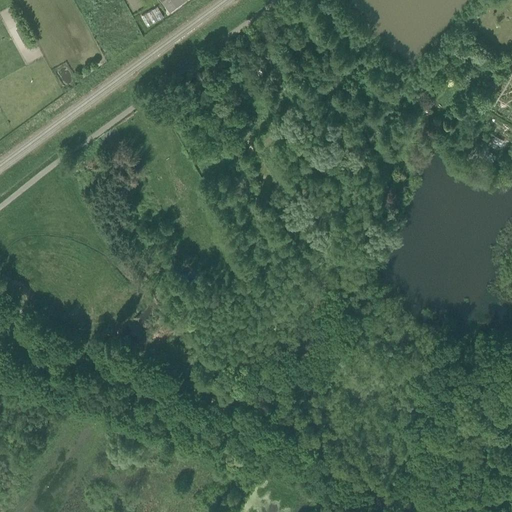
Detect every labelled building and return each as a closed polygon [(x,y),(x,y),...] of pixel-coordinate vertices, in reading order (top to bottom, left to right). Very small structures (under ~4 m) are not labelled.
[(160,0),(169,12),(178,6),(173,0),(160,0)] [(328,85),(337,79),(328,64),(319,70),(328,85)] [(419,101),(413,107),(418,111),(423,105),(419,101)] [(335,139),(346,127),(340,122),(329,134),(335,139)] [(109,413),(101,410),(102,407),(95,404),(89,418),(105,424),(109,413)] [(42,414),(36,424),(46,429),(51,420),(42,414)]
